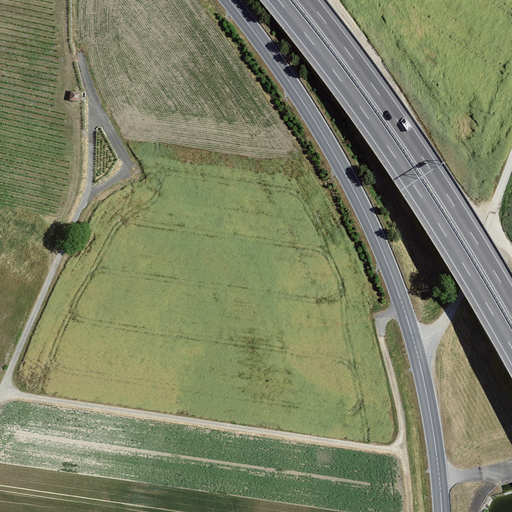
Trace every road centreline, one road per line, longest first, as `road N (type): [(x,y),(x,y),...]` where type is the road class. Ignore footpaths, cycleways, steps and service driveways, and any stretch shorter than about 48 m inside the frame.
road 1 (track): [(0,398),(23,395),(403,452),(381,331),(382,320),(403,308)]
road 2 (secondary): [(228,0),(307,109),(378,241),(419,361),(441,511)]
road 3 (motorway): [(278,0),(382,138),(511,348)]
road 4 (motorway): [(511,302),(401,126),(307,0)]
road 5 (track): [(6,395),(7,376),(87,191),(94,104),(79,54)]
road 6 (track): [(331,0),(489,228)]
road 7 (track): [(489,228),(467,285),(436,333),(415,349)]
